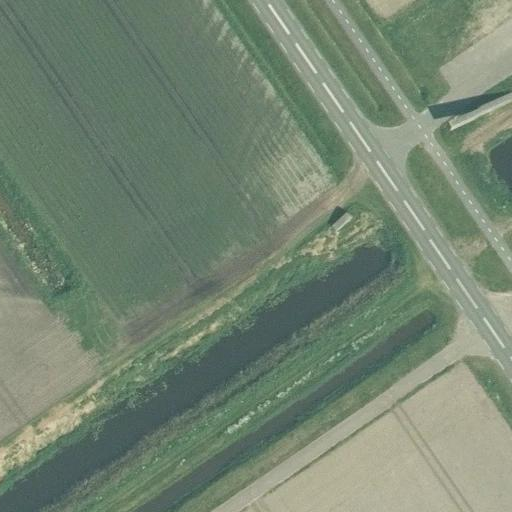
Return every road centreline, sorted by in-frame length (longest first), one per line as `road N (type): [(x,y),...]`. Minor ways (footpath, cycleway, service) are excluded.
road 1 (primary): [(511,360),(263,0)]
road 2 (track): [(448,268),(97,511)]
